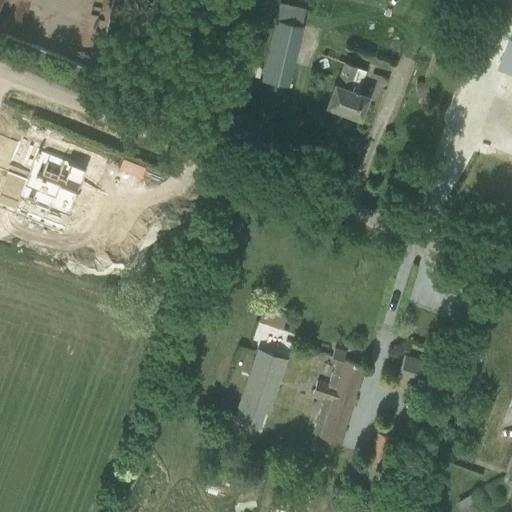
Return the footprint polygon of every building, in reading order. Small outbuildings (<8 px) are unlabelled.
[(280,2),(278,11),(262,79),(287,85),(305,8),(280,2)] [(440,37),(436,47),(453,53),(457,43),(440,37)] [(511,39),(501,66),(511,70),(511,39)] [(360,118),(367,99),(368,98),(349,91),(358,69),(344,64),(336,84),(334,83),(326,104),(360,118)] [(428,67),(425,77),(442,84),(446,74),(428,67)] [(429,81),(416,82),(417,97),(429,97),(429,81)] [(0,134),(0,170),(7,174),(25,181),(20,194),(52,207),(60,187),(77,194),(87,169),(38,149),(29,172),(11,165),(20,143),(0,134)] [(0,212),(0,223),(5,226),(10,216),(0,212)] [(259,321),(282,328),(287,313),(264,305),(259,321)] [(337,443),(358,384),(364,365),(343,358),(345,351),(334,347),(332,356),(337,358),(328,384),(318,381),(312,396),(323,400),(311,434),(337,443)] [(259,350),(241,401),(262,409),(280,358),(259,350)] [(404,355),(397,376),(432,388),(439,367),(404,355)] [(379,424),(368,456),(391,463),(399,440),(391,437),(394,429),(379,424)] [(434,439),(432,447),(439,449),(442,442),(434,439)] [(480,489),(455,504),(459,511),(483,511),(491,508),(480,489)]
